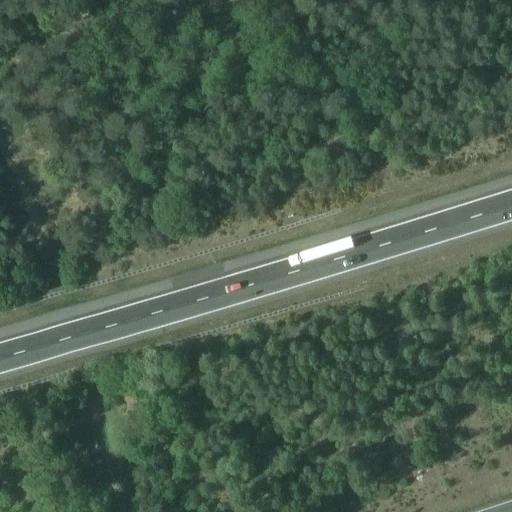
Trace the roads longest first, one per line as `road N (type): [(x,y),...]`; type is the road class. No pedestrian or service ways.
road 1 (motorway): [(511,205),(0,359)]
road 2 (track): [(123,511),(57,285),(0,142)]
